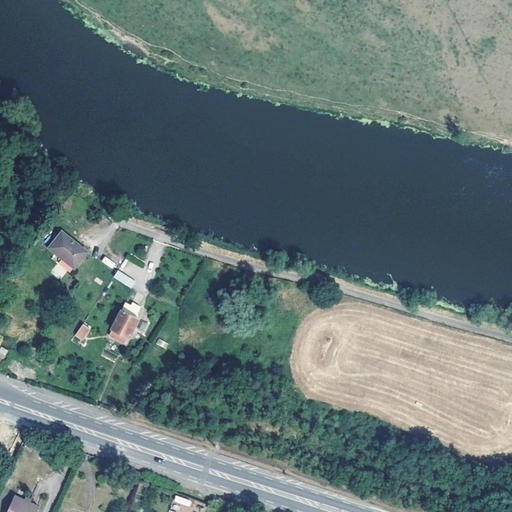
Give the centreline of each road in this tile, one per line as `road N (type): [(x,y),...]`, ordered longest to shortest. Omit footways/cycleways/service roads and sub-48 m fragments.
road 1 (unclassified): [(122,224),(192,253),(511,339)]
road 2 (secondary): [(332,511),(0,400)]
